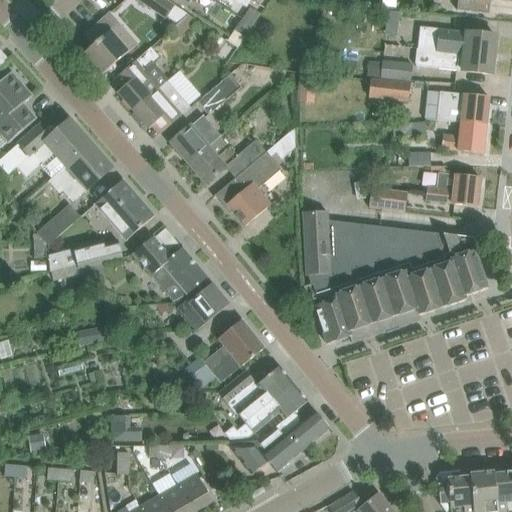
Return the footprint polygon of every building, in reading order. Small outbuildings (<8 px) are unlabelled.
[(164,0),(135,0),(175,26),(188,15),(164,0)] [(171,0),(185,9),(191,0),(171,0)] [(500,0),(458,0),(457,11),(489,14),(490,0),(499,0),(500,0)] [(251,7),(242,19),(252,26),(261,14),(251,7)] [(127,34),(123,29),(110,14),(83,37),(92,47),(83,55),(101,76),(129,52),(119,40),(127,34)] [(252,26),(242,19),(234,31),(245,38),(252,26)] [(416,67),(492,75),(496,37),(420,28),(416,67)] [(131,110),(132,111),(167,80),(152,62),(158,56),(151,48),(139,59),(119,77),(127,86),(117,94),(123,101),(121,103),(129,112),(131,110)] [(369,61),(367,77),(380,78),(382,62),(369,61)] [(380,78),(410,81),(412,65),(382,62),(380,78)] [(197,103),(208,116),(245,83),(236,72),(197,103)] [(0,82),(0,134),(9,144),(36,120),(23,105),(32,97),(11,73),(0,82)] [(167,80),(132,111),(134,113),(132,115),(141,125),(143,123),(149,130),(152,127),(160,136),(190,109),(167,82),(168,80),(167,80)] [(368,97),(408,102),(410,85),(370,81),(368,97)] [(436,121),(460,123),(460,122),(486,125),(489,98),(464,95),(463,96),(439,93),(436,121)] [(170,144),(187,164),(220,136),(203,117),(191,127),(190,126),(170,144)] [(39,166),(51,180),(91,145),(70,121),(49,139),(37,126),(17,143),(19,145),(0,160),(0,165),(8,176),(34,154),(42,163),(39,166)] [(460,122),(460,123),(459,137),(442,135),(441,150),(457,152),(483,155),(486,125),(460,122)] [(392,125),(393,138),(426,136),(425,123),(392,125)] [(293,130),(267,153),(270,157),(276,153),(282,159),(294,149),(293,130)] [(229,167),(238,178),(267,153),(256,140),(237,156),(220,136),(187,164),(206,186),(229,167)] [(91,145),(51,180),(48,182),(59,195),(63,192),(72,203),(86,191),(112,169),(91,145)] [(408,153),(408,167),(430,167),(430,152),(408,153)] [(267,153),(238,178),(215,196),(225,208),(228,206),(246,227),(271,206),(257,190),(281,170),(270,157),(267,153)] [(374,170),(364,169),(366,188),(371,189),(374,170)] [(426,202),(434,203),(477,208),(480,179),(437,174),(436,187),(427,187),(426,202)] [(154,217),(122,181),(103,198),(96,205),(127,241),(154,217)] [(407,193),(371,189),(369,209),(404,213),(407,193)] [(72,225),(80,218),(70,205),(37,233),(48,246),(72,225)] [(442,309),(417,232),(327,222),(327,213),(303,214),(307,277),(310,285),(303,288),(308,302),(313,300),(313,301),(315,301),(317,306),(314,307),(327,345),(350,338),(351,343),(422,320),(420,316),(442,309)] [(443,235),(417,232),(442,309),(466,301),(464,297),(443,235)] [(473,239),(443,235),(464,297),(487,289),(473,246),(475,245),(473,239)] [(153,238),(133,254),(162,289),(173,302),(187,295),(192,292),(207,279),(182,249),(170,259),(153,238)] [(73,248),(79,269),(103,263),(122,258),(118,241),(103,245),(102,241),(73,248)] [(103,263),(79,269),(82,284),(107,278),(103,263)] [(197,332),(229,306),(212,285),(180,311),(197,332)] [(138,322),(138,320),(159,317),(157,305),(122,309),(124,324),(138,322)] [(224,348),(204,364),(199,358),(185,369),(201,389),(215,378),(220,384),(264,349),(242,321),(218,340),(224,348)] [(99,342),(97,330),(77,334),(80,346),(99,342)] [(228,404),(244,424),(293,385),(279,367),(256,386),(254,383),(228,404)] [(218,394),(227,405),(228,404),(254,383),(245,372),(218,394)] [(293,385),(244,424),(253,434),(277,414),(284,422),(308,402),(293,385)] [(264,455),(263,456),(267,462),(276,473),(330,429),(315,412),(284,438),(264,455)] [(115,441),(145,442),(145,421),(115,420),(115,441)] [(258,442),(259,444),(264,455),(284,438),(276,428),(258,442)] [(29,437),(31,453),(44,451),(42,435),(29,437)] [(258,442),(226,446),(251,476),(259,469),(267,462),(263,456),(264,455),(259,444),(258,442)] [(160,458),(160,447),(149,447),(149,458),(160,458)] [(171,447),(160,447),(160,458),(171,458),(171,447)] [(197,469),(184,448),(175,454),(187,474),(197,469)] [(117,453),(117,464),(129,465),(129,453),(117,453)] [(129,465),(117,464),(117,475),(128,476),(129,465)] [(4,477),(15,478),(16,466),(5,466),(4,477)] [(16,466),(15,478),(26,479),(27,467),(16,466)] [(483,473),(471,474),(474,511),(497,511),(493,466),(483,468),(483,473)] [(502,466),(493,466),(497,511),(511,511),(511,472),(503,474),(502,466)] [(48,480),(59,481),(59,470),(49,469),(48,480)] [(474,511),(471,474),(470,469),(460,470),(460,471),(444,473),(436,482),(437,486),(438,486),(440,505),(443,505),(444,510),(445,511),(474,511)] [(59,470),(59,481),(69,482),(70,471),(59,470)] [(81,472),(80,483),(91,484),(92,473),(81,472)] [(197,475),(178,486),(192,511),(196,511),(213,503),(197,475)] [(77,511),(86,511),(89,485),(80,484),(77,511)] [(217,490),(223,499),(232,493),(226,484),(217,490)] [(192,511),(178,486),(159,497),(167,511),(192,511)] [(392,511),(378,493),(363,506),(353,493),(329,507),(329,508),(331,511),(392,511)] [(167,511),(159,497),(140,508),(142,511),(167,511)]
